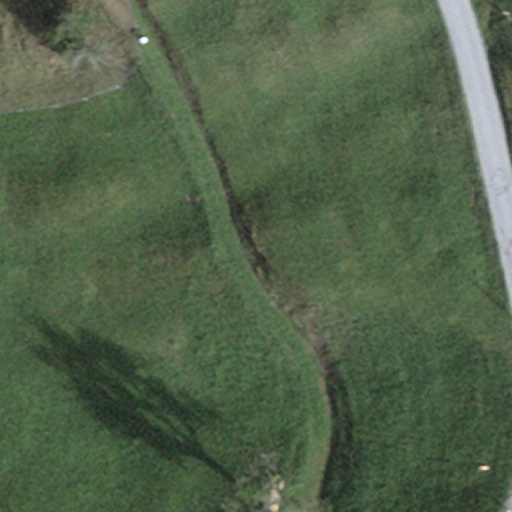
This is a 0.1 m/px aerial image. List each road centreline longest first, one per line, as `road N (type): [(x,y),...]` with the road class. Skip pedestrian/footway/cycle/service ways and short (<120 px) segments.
road 1 (track): [(118,0),(190,121),(240,261),(282,332),(313,414),(317,489),(308,511)]
road 2 (unclassified): [(511,241),(451,0)]
